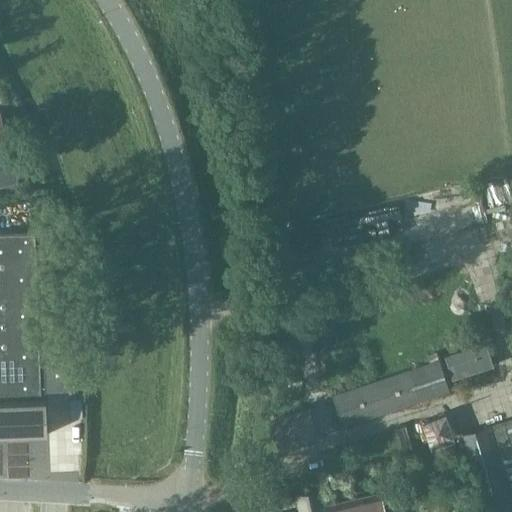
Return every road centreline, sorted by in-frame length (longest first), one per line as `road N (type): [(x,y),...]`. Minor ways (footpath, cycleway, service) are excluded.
road 1 (tertiary): [(188,501),(198,329),(185,204),(163,116),(102,0)]
road 2 (residential): [(188,501),(0,488)]
